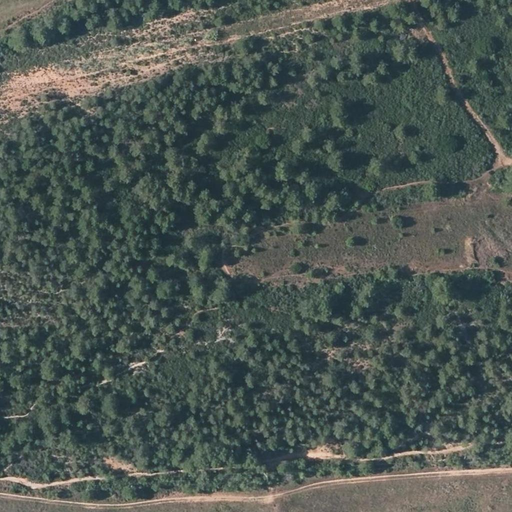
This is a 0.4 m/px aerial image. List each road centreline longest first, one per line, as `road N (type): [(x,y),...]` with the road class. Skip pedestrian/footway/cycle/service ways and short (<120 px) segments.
road 1 (track): [(511,445),(31,487),(0,480)]
road 2 (track): [(411,0),(448,76),(501,160),(511,163)]
